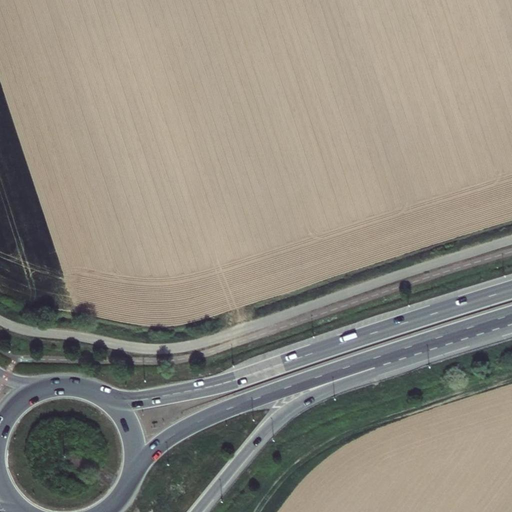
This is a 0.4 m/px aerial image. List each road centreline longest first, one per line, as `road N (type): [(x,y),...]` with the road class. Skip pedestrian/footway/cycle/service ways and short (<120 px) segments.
road 1 (trunk): [(511,289),(208,387),(131,400),(95,393)]
road 2 (trunk): [(126,486),(146,458),(199,420),(475,325)]
road 3 (trunk): [(196,511),(296,403),(475,325)]
